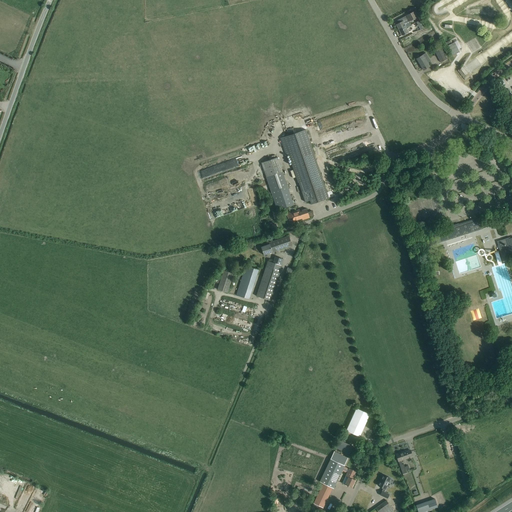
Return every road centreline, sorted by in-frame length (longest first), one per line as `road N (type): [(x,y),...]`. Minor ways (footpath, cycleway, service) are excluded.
road 1 (unclassified): [(347,511),(380,447),(511,399)]
road 2 (unclassified): [(299,225),(375,195),(391,164),(444,137),(460,116)]
road 3 (unclassified): [(460,116),(421,84),(370,0)]
road 4 (unclassified): [(0,134),(49,0)]
